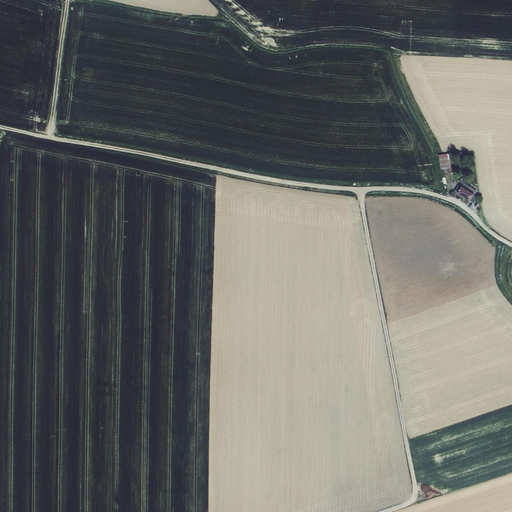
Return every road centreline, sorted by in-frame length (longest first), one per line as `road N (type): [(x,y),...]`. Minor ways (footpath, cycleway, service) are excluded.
road 1 (track): [(0,126),(282,181),(426,192)]
road 2 (track): [(376,511),(417,498),(359,189)]
